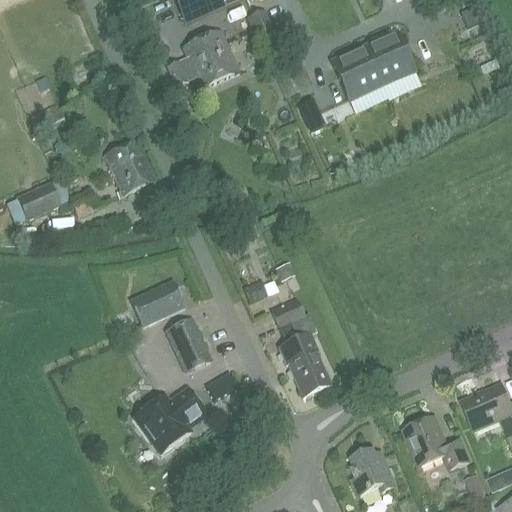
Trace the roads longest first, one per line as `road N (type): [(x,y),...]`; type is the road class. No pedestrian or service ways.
road 1 (residential): [(308,434),(276,410),(259,379),(89,0)]
road 2 (residential): [(511,336),(347,406),(308,434)]
